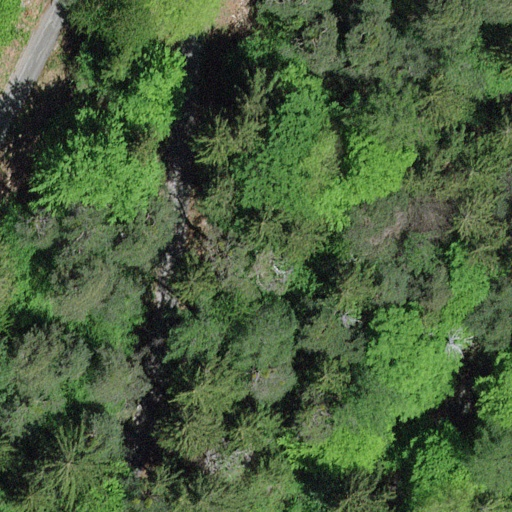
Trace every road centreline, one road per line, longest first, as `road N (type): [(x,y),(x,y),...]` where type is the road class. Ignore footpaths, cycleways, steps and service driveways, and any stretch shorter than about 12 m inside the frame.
road 1 (track): [(110,511),(142,447),(166,367),(175,155),(201,0)]
road 2 (track): [(511,342),(396,511)]
road 3 (track): [(67,0),(0,143)]
